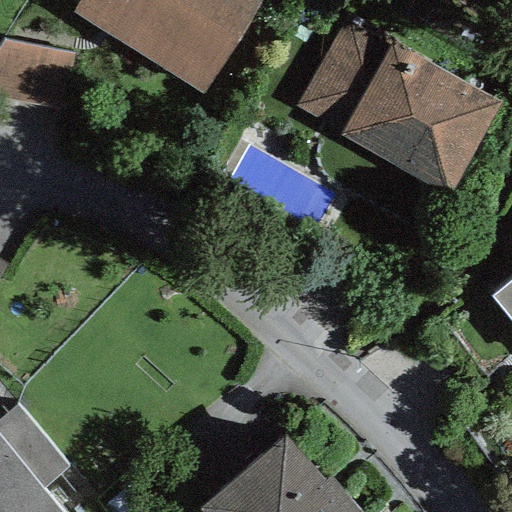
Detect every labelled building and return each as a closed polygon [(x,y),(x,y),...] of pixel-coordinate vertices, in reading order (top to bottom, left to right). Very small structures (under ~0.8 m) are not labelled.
[(263,0),(78,0),(71,13),(203,96),(263,0)] [(499,104),(345,18),(295,107),(340,132),(338,137),(447,198),(499,104)] [(73,54),(3,41),(0,45),(0,100),(63,110),(73,54)] [(511,281),(492,297),(511,322),(511,281)] [(0,419),(0,438),(42,488),(68,466),(17,405),(0,419)] [(285,435),(197,509),(199,511),(357,511),(328,477),(324,481),(285,435)] [(0,511),(61,511),(42,488),(0,438),(0,511)]
